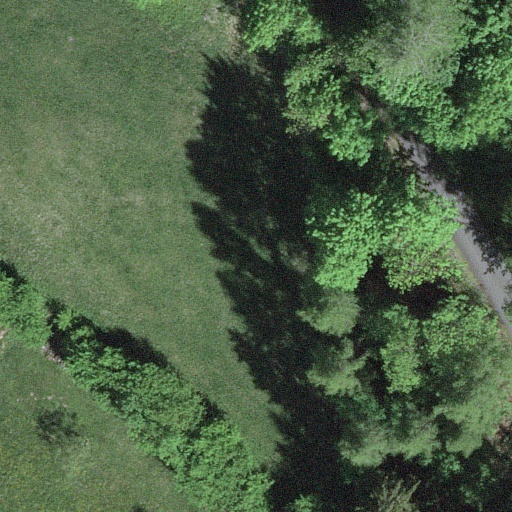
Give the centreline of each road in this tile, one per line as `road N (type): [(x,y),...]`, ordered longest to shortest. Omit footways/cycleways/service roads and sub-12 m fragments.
road 1 (track): [(279,0),(300,237),(364,511)]
road 2 (unclassified): [(337,0),(511,301)]
